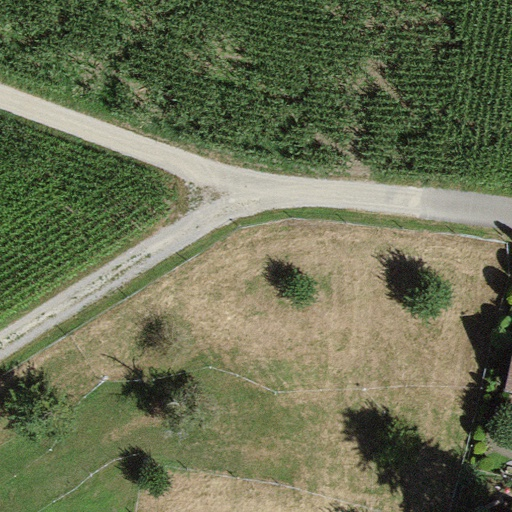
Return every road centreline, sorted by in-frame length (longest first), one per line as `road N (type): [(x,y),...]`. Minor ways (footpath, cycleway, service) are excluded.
road 1 (track): [(252,186),(0,345)]
road 2 (track): [(252,186),(0,96)]
road 3 (residential): [(511,218),(252,186)]
